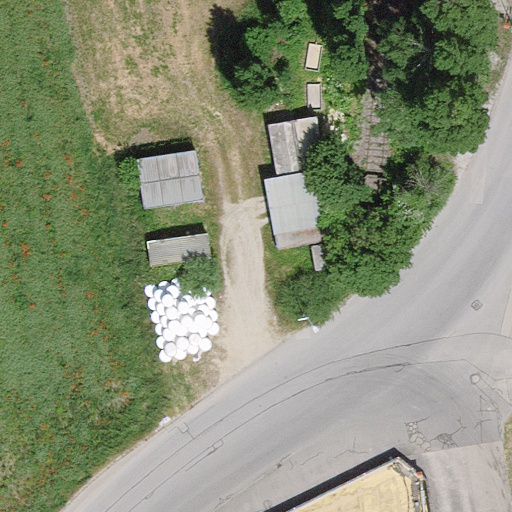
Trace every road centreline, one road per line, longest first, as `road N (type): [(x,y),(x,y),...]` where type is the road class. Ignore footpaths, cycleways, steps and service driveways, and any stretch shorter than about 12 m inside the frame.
road 1 (unclassified): [(134,511),(234,432),(385,332),(451,267),(511,167)]
road 2 (track): [(385,332),(511,359)]
